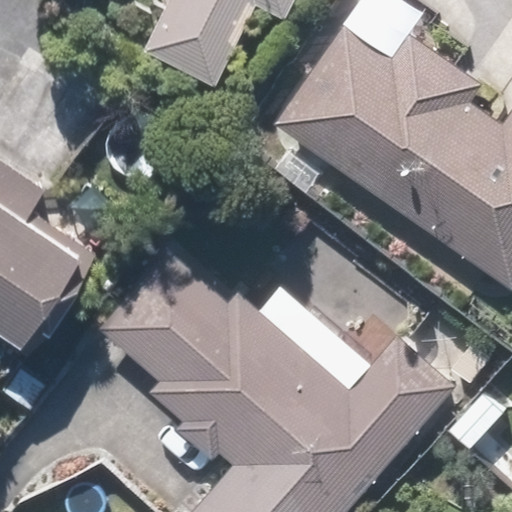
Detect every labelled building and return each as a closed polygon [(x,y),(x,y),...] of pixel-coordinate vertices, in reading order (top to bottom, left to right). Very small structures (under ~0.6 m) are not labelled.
[(162,0),(138,48),(204,82),(245,0),(255,0),(275,10),(279,0),(162,0)] [(423,9),(410,0),(353,0),(274,118),(511,280),(511,108),(503,121),(471,99),(483,82),(408,31),(423,9)] [(0,337),(5,341),(64,257),(9,218),(32,186),(0,163),(0,337)] [(281,287),(257,312),(232,289),(221,301),(166,251),(99,322),(162,380),(156,386),(231,456),(185,506),(191,511),(338,511),(455,387),(398,334),(366,367),(281,287)] [(463,449),(501,406),(477,385),(439,428),(463,449)]
